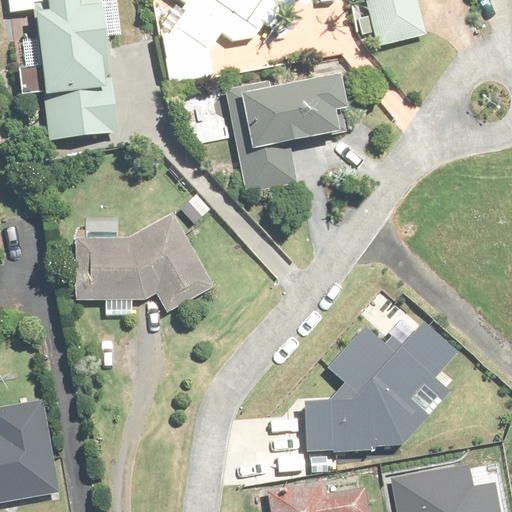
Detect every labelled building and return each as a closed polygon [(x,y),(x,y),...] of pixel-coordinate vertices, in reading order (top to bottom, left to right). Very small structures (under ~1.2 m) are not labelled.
[(29,159),(53,153),(95,148),(76,0),(22,0),(26,25),(14,26),(29,159)] [(210,53),(220,36),(253,55),(286,0),(176,0),(189,8),(172,34),(160,36),(170,84),(215,75),(210,53)] [(339,0),(358,63),(406,49),(394,7),(435,1),(435,0),(339,0)] [(318,94),(216,107),(224,162),(325,149),(318,94)] [(154,227),(113,251),(53,252),(55,314),(137,312),(147,329),(197,300),(154,227)] [(369,320),(324,362),(345,385),(325,404),(304,404),(303,453),(395,454),(396,452),(427,417),(411,403),(453,356),(421,327),(398,350),(369,320)] [(23,416),(0,419),(0,510),(39,503),(33,471),(27,433),(25,433),(23,416)] [(356,511),(352,486),(241,501),(242,511),(356,511)]
